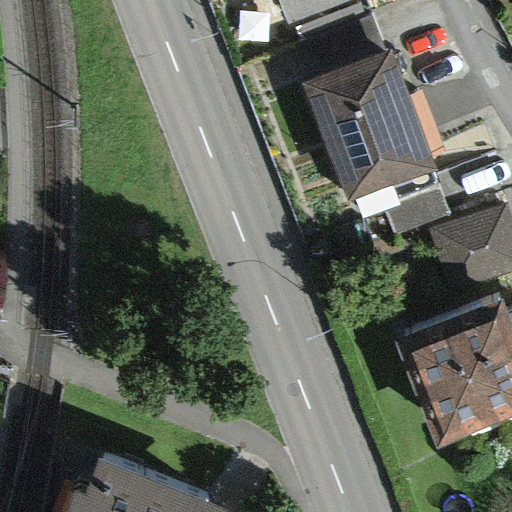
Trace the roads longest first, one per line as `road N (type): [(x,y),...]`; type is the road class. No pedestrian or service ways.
road 1 (secondary): [(352,511),(155,0)]
road 2 (residential): [(511,105),(451,0)]
